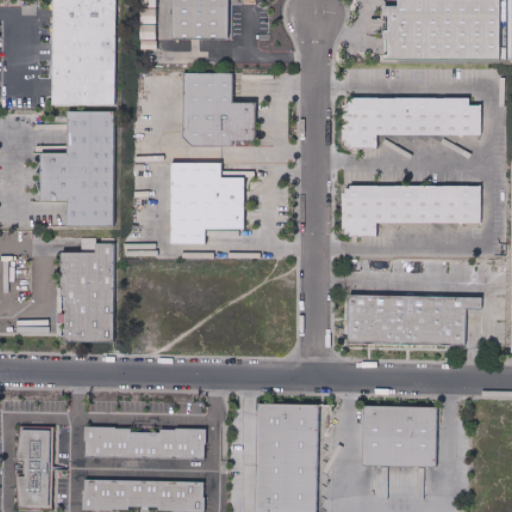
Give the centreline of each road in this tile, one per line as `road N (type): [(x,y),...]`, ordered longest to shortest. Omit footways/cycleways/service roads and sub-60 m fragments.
road 1 (residential): [(0,374),(511,381)]
road 2 (residential): [(313,13),(311,378)]
